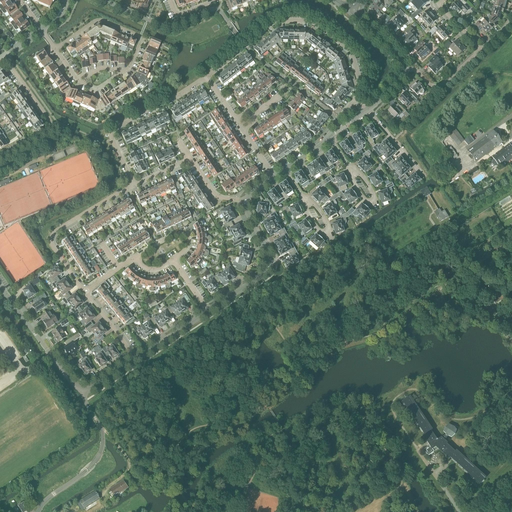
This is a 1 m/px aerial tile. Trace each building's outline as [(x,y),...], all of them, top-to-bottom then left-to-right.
[(0,8),(1,10),(11,3),(9,1),(11,0),(10,0),(0,0),(0,2),(1,5),(0,5),(0,8)] [(53,0),(31,0),(50,8),(53,0)] [(184,7),(181,0),(175,0),(178,8),(182,7),(182,8),(184,7)] [(237,7),(234,0),(230,0),(229,1),(226,2),(229,10),(232,9),(237,7)] [(234,0),(237,7),(237,8),(242,7),(242,5),(239,0),(234,0)] [(377,0),(373,5),(381,11),(385,6),(388,9),(390,6),(384,2),(382,4),(377,0)] [(425,0),(413,0),(411,2),(414,6),(413,7),(415,9),(416,8),(419,11),(428,2),(425,0)] [(495,0),(494,7),(504,10),(507,0),(495,0)] [(457,2),(451,7),(458,14),(462,11),(465,14),(471,8),(467,3),(462,7),(457,2)] [(13,6),(11,3),(1,10),(3,14),(4,14),(7,12),(9,16),(18,10),(14,5),(13,6)] [(148,7),(137,3),(135,8),(139,10),(139,11),(139,12),(142,13),(143,12),(145,13),(148,7)] [(381,11),(373,5),(370,9),(380,18),(382,15),(379,13),(381,11)] [(491,12),(491,15),(499,19),(501,14),(503,14),(504,10),(494,7),(493,7),(491,12)] [(393,23),(390,27),(394,31),(398,27),(400,29),(406,24),(401,19),(405,15),(400,10),(395,15),(398,18),(393,22),(393,23)] [(11,24),(13,27),(23,20),(21,18),(22,17),(19,11),(10,17),(13,21),(11,23),(11,24)] [(421,17),(425,22),(433,15),(431,13),(430,14),(428,11),(421,17)] [(433,15),(425,22),(429,27),(437,21),(434,18),(435,17),(433,15)] [(491,15),(485,20),(493,28),(496,25),(495,23),(499,19),(491,15)] [(24,22),(23,20),(13,27),(15,30),(16,30),(19,29),(21,32),(29,26),(26,21),(24,22)] [(493,28),(485,20),(480,25),(478,22),(475,26),(480,31),(483,29),(487,34),(493,28)] [(94,36),(100,33),(99,24),(97,24),(96,25),(95,27),(95,29),(91,31),(94,36)] [(100,33),(106,35),(108,30),(104,28),(103,26),(102,25),(101,24),(99,24),(100,33)] [(435,27),(428,33),(431,36),(436,31),(444,40),(450,35),(442,26),(438,30),(435,27)] [(415,32),(411,28),(406,32),(408,35),(403,39),(404,40),(402,42),(405,45),(406,43),(408,45),(411,42),(413,44),(417,40),(415,38),(418,36),(415,33),(415,32)] [(281,39),(277,29),(271,34),(272,35),(269,37),(275,44),(281,39)] [(285,29),(277,29),(281,39),(288,40),(288,30),(285,30),(285,29)] [(104,39),(110,41),(114,31),(113,30),(111,31),(108,30),(106,35),(104,39)] [(306,40),(309,30),(302,30),(302,31),(299,31),(299,40),(306,40)] [(306,40),(312,44),(317,37),(315,35),(316,35),(310,30),(309,30),(306,40)] [(94,36),(91,31),(89,33),(87,33),(85,34),(92,43),(97,40),(94,36)] [(110,41),(116,44),(119,34),(117,33),(116,32),(114,31),(110,41)] [(92,43),(85,34),(84,35),(83,37),(81,39),(88,49),(93,45),(92,43)] [(116,44),(121,46),(125,36),(124,35),(122,35),(119,34),(116,44)] [(121,46),(127,48),(131,39),(128,38),(125,36),(121,46)] [(275,44),(269,37),(265,41),(271,48),(274,45),(276,47),(277,46),(275,44)] [(312,44),(311,46),(315,49),(316,48),(322,40),(317,37),(312,44)] [(81,39),(79,40),(78,40),(77,40),(75,41),(83,52),(84,52),(88,49),(81,39)] [(131,39),(127,48),(125,51),(128,52),(129,49),(132,51),(136,41),(131,39)] [(147,46),(148,47),(158,51),(161,43),(152,39),(150,43),(149,43),(147,46)] [(316,48),(320,51),(326,44),(322,40),(316,48)] [(83,52),(75,41),(74,42),(74,43),(73,44),(71,46),(77,54),(79,56),(83,52)] [(271,48),(265,41),(261,44),(267,51),(271,48)] [(449,41),(443,46),(447,50),(450,48),(458,56),(465,49),(457,41),(452,45),(449,41)] [(422,42),(414,49),(417,52),(416,53),(422,60),(430,52),(429,52),(430,51),(425,45),(422,42)] [(267,51),(261,44),(259,46),(258,45),(254,49),(260,57),(267,51)] [(322,57),(324,54),(330,47),(326,44),(320,51),(318,54),(322,57)] [(77,54),(71,46),(66,49),(72,57),(77,54)] [(146,50),(144,54),(154,58),(158,51),(148,47),(147,51),(146,50)] [(324,54),(328,58),(334,51),(330,47),(324,54)] [(46,54),(43,51),(35,56),(40,63),(49,57),(47,54),(46,54)] [(328,58),(334,62),(343,56),(336,53),(337,53),(334,51),(328,58)] [(144,57),(142,61),(151,65),(154,58),(144,54),(143,57),(144,57)] [(247,54),(242,58),(248,65),(253,61),(247,54)] [(437,54),(432,59),(434,62),(428,67),(435,74),(443,67),(438,61),(441,59),(437,54)] [(275,62),(279,66),(285,59),(281,56),(275,62)] [(334,62),(336,69),(345,67),(344,64),(345,63),(343,56),(334,62)] [(49,57),(40,63),(44,70),(53,64),(50,60),(51,60),(49,57)] [(287,57),(280,66),(284,69),(291,60),(287,57)] [(248,65),(242,58),(238,61),(244,68),(248,65)] [(295,63),(291,60),(284,69),(288,73),(289,72),(289,71),(294,65),(295,63)] [(139,65),(138,68),(148,73),(151,65),(142,61),(140,65),(139,65)] [(244,68),(238,61),(234,64),(240,71),(244,68)] [(53,64),(44,70),(49,76),(58,70),(56,67),(55,67),(53,64)] [(240,71),(234,64),(230,67),(235,75),(240,71)] [(299,68),(294,65),(289,71),(289,72),(293,75),(299,68)] [(235,75),(230,67),(226,71),(231,78),(235,75)] [(137,73),(136,75),(146,84),(149,80),(146,77),(148,73),(138,68),(136,72),(137,72),(137,73)] [(303,71),(299,68),(293,75),(298,78),(303,71)] [(305,69),(303,71),(298,78),(302,81),(309,72),(305,69)] [(58,70),(49,76),(54,83),(62,77),(59,73),(60,73),(58,70)] [(0,77),(5,83),(9,80),(3,71),(0,73),(0,77)] [(231,78),(226,71),(221,74),(227,81),(231,78)] [(314,76),(309,72),(302,81),(306,85),(313,77),(314,76)] [(227,81),(221,74),(217,77),(223,85),(227,81)] [(133,76),(130,78),(136,87),(141,84),(144,87),(146,84),(136,75),(134,76),(133,77),(133,76)] [(270,75),(266,79),(271,86),(276,82),(270,75)] [(62,77),(54,83),(58,89),(68,83),(65,80),(64,80),(62,77)] [(271,86),(266,79),(265,77),(263,78),(262,79),(260,81),(262,82),(267,89),(271,86)] [(317,80),(313,77),(306,85),(305,86),(309,89),(315,83),(316,81),(317,80)] [(353,89),(350,80),(349,80),(348,77),(339,80),(341,87),(353,89)] [(127,81),(124,84),(129,92),(136,87),(130,78),(127,80),(127,81)] [(267,89),(262,82),(260,81),(259,81),(257,82),(256,84),(263,92),(267,89)] [(316,81),(315,83),(309,89),(314,93),(319,86),(321,84),(316,81)] [(418,84),(416,82),(410,88),(414,92),(412,95),(417,100),(418,98),(418,97),(418,96),(420,94),(421,95),(422,95),(423,94),(424,93),(424,92),(423,90),(425,89),(419,83),(418,84)] [(68,83),(58,89),(63,96),(64,97),(71,89),(69,87),(69,86),(70,86),(68,83)] [(119,85),(116,87),(123,96),(129,92),(124,84),(120,86),(119,85)] [(252,87),(259,96),(263,92),(256,84),(254,85),(253,86),(252,87)] [(325,91),(319,86),(314,93),(318,96),(320,94),(321,95),(325,91)] [(114,90),(110,92),(116,101),(123,96),(116,87),(113,89),(114,90)] [(249,92),(254,99),(259,96),(252,87),(250,88),(252,90),(249,92)] [(341,87),(337,92),(344,98),(346,96),(346,95),(353,89),(341,87)] [(71,89),(64,97),(66,98),(73,101),(78,91),(74,89),(74,90),(73,90),(71,89)] [(198,93),(203,101),(204,103),(209,100),(202,89),(199,90),(200,92),(198,93)] [(22,94),(19,90),(9,96),(13,101),(15,99),(22,94)] [(248,90),(243,94),(250,102),(254,99),(249,92),(248,90)] [(81,92),(78,91),(73,101),(72,103),(80,106),(80,104),(84,95),(80,93),(81,92)] [(106,94),(103,96),(109,105),(116,101),(110,92),(107,95),(106,94)] [(344,98),(337,92),(334,97),(341,102),(344,98)] [(203,101),(198,93),(196,94),(195,93),(193,94),(199,104),(203,101)] [(402,102),(407,107),(413,101),(414,102),(417,100),(412,95),(409,97),(405,93),(398,99),(402,102)] [(22,94),(15,99),(18,104),(25,99),(22,94)] [(190,96),(191,98),(189,99),(195,108),(196,110),(201,107),(193,94),(190,96)] [(239,97),(240,99),(246,105),(250,102),(243,94),(239,97)] [(298,94),(294,98),(301,104),(305,99),(298,94)] [(88,97),(84,95),(80,104),(88,107),(92,97),(89,95),(88,97)] [(100,100),(98,100),(99,110),(99,112),(104,112),(103,110),(109,105),(103,96),(100,98),(101,99),(100,100)] [(96,98),(92,97),(88,107),(95,110),(99,110),(98,100),(96,100),(95,99),(96,98)] [(334,97),(330,101),(337,107),(341,102),(334,97)] [(294,98),(291,102),(298,108),(301,104),(294,98)] [(25,99),(18,104),(21,108),(28,103),(25,99)] [(195,108),(189,99),(187,100),(186,99),(183,100),(191,111),(195,108)] [(241,109),(246,105),(240,99),(236,102),(241,109)] [(337,107),(330,101),(328,99),(325,103),(334,111),(337,107)] [(191,112),(191,111),(183,100),(181,102),(182,104),(180,105),(186,115),(191,112)] [(288,110),(294,116),(296,113),(294,112),(298,108),(291,102),(288,107),(290,108),(288,110)] [(21,108),(24,112),(31,107),(28,103),(21,108)] [(186,115),(180,105),(178,106),(177,104),(174,106),(181,116),(182,118),(186,115)] [(391,108),(388,111),(391,114),(390,115),(392,117),(393,116),(395,118),(398,116),(399,117),(402,113),(403,114),(406,112),(400,106),(398,108),(394,104),(390,108),(391,108)] [(181,116),(174,106),(172,108),(173,109),(171,111),(173,115),(171,116),(174,120),(181,116)] [(35,112),(31,107),(24,112),(22,114),(25,119),(35,112)] [(209,115),(212,120),(221,114),(220,113),(218,109),(209,115)] [(285,109),(280,112),(285,120),(290,116),(291,118),(294,116),(288,110),(287,111),(285,109)] [(38,116),(35,112),(25,119),(28,123),(29,122),(38,116)] [(215,125),(224,119),(221,115),(224,114),(222,112),(220,113),(221,114),(212,120),(215,125)] [(280,112),(276,115),(281,123),(285,120),(280,112)] [(163,113),(160,114),(165,124),(170,122),(166,113),(164,114),(163,113)] [(322,113),(318,117),(325,123),(328,118),(322,113)] [(165,124),(160,114),(157,115),(158,117),(156,118),(161,129),(166,127),(165,124)] [(276,115),(271,118),(276,126),(281,123),(276,115)] [(41,121),(38,116),(29,122),(32,127),(41,121)] [(161,129),(156,118),(154,119),(153,117),(150,119),(155,129),(156,131),(161,129)] [(325,123),(318,117),(315,121),(321,127),(325,123)] [(271,118),(267,121),(272,129),(276,126),(271,118)] [(155,129),(150,119),(147,120),(148,122),(146,123),(150,131),(155,129)] [(215,125),(218,129),(227,123),(226,122),(224,119),(215,125)] [(321,127),(315,121),(313,120),(310,124),(311,126),(318,131),(321,127)] [(44,125),(41,121),(32,127),(36,131),(37,130),(39,133),(43,129),(42,127),(44,125)] [(218,129),(221,134),(230,127),(227,124),(230,122),(228,121),(226,122),(227,123),(218,129)] [(267,121),(263,124),(267,132),(268,133),(273,130),(272,129),(267,121)] [(151,133),(150,131),(146,123),(144,124),(143,122),(140,123),(145,134),(146,136),(151,133)] [(145,134),(140,123),(138,125),(138,126),(136,127),(140,136),(145,134)] [(263,124),(258,127),(263,135),(267,132),(263,124)] [(372,124),(368,126),(369,127),(366,129),(370,136),(367,138),(370,144),(374,142),(372,140),(378,136),(373,127),(374,127),(372,124)] [(194,132),(196,130),(193,126),(184,132),(186,136),(185,136),(186,137),(194,132)] [(315,135),(318,131),(311,126),(308,130),(315,135)] [(141,138),(140,136),(136,127),(134,128),(134,127),(131,128),(136,140),(141,138)] [(221,134),(224,138),(233,132),(232,131),(230,127),(221,134)] [(258,127),(253,130),(258,138),(263,135),(258,127)] [(136,140),(131,128),(128,129),(129,131),(127,132),(132,142),(136,140)] [(304,128),(302,128),(301,129),(300,130),(301,131),(300,132),(307,142),(311,138),(309,136),(311,135),(305,128),(304,129),(304,128)] [(227,143),(229,141),(236,136),(233,133),(236,131),(234,129),(232,131),(233,132),(224,138),(227,143)] [(449,135),(458,146),(465,141),(456,130),(449,135)] [(132,142),(127,132),(125,133),(124,131),(121,133),(127,145),(132,142)] [(496,135),(494,131),(468,151),(477,162),(502,142),(499,139),(500,139),(497,135),(496,135)] [(190,141),(197,136),(194,132),(186,137),(187,139),(188,138),(190,141)] [(366,143),(359,133),(353,137),(357,144),(354,146),(361,156),(363,155),(364,155),(361,150),(362,149),(363,147),(362,146),(366,143)] [(302,134),(297,137),(302,145),(307,142),(302,134)] [(202,139),(201,137),(199,139),(197,136),(190,141),(192,144),(191,145),(192,146),(200,141),(202,139)] [(229,141),(232,146),(239,141),(238,140),(236,136),(229,141)] [(474,140),(471,136),(465,141),(468,145),(474,140)] [(293,140),(298,148),(300,146),(301,147),(303,146),(302,145),(297,137),(293,140)] [(232,146),(235,150),(242,145),(239,142),(242,140),(240,138),(238,140),(239,141),(232,146)] [(298,148),(293,140),(291,138),(287,141),(287,142),(293,151),(298,148)] [(449,148),(442,139),(440,141),(449,152),(448,152),(450,155),(450,154),(454,159),(458,156),(451,147),(449,148)] [(5,140),(0,143),(0,147),(1,149),(8,144),(5,140)] [(196,150),(203,145),(200,141),(192,146),(192,148),(194,147),(196,150)] [(343,142),(339,145),(341,147),(342,147),(347,155),(353,151),(355,154),(358,152),(354,146),(352,148),(347,141),(344,143),(343,142)] [(378,149),(382,154),(392,146),(390,143),(389,144),(386,141),(380,146),(378,143),(373,148),(375,151),(378,149)] [(283,145),(289,154),(293,151),(287,142),(286,142),(285,142),(284,143),(283,143),(283,144),(283,145)] [(511,145),(510,143),(501,149),(505,154),(504,155),(508,161),(511,158),(511,156),(511,155),(511,154),(511,145)] [(289,154),(283,145),(282,144),(278,147),(279,149),(284,157),(289,154)] [(198,155),(206,150),(203,145),(196,150),(198,153),(197,154),(198,155)] [(245,150),(244,149),(242,145),(233,152),(236,156),(238,155),(245,150)] [(385,162),(387,164),(392,160),(390,157),(396,152),(394,149),(395,149),(392,146),(382,154),(387,160),(385,162)] [(170,148),(165,150),(169,160),(174,158),(172,154),(175,153),(172,147),(170,148)] [(244,149),(245,150),(238,155),(241,159),(248,154),(245,151),(248,149),(246,147),(244,149)] [(211,153),(208,148),(198,155),(198,157),(200,156),(202,159),(211,153)] [(280,160),(284,157),(279,149),(275,152),(280,160)] [(505,154),(501,149),(492,156),(491,157),(494,160),(492,161),(492,163),(494,166),(496,166),(497,165),(498,165),(503,162),(504,164),(508,161),(504,155),(505,154)] [(165,150),(160,153),(164,162),(169,160),(165,150)] [(329,153),(325,155),(330,162),(327,164),(331,170),(334,168),(332,165),(338,161),(333,153),(334,152),(332,150),(328,152),(329,153)] [(129,155),(130,157),(129,158),(130,160),(140,156),(138,151),(129,155)] [(280,160),(275,152),(273,151),(269,154),(275,163),(280,160)] [(363,170),(365,173),(372,167),(367,162),(369,160),(370,158),(368,156),(371,154),(369,151),(364,155),(363,155),(365,158),(358,165),(360,168),(362,171),(363,170)] [(145,153),(140,156),(130,160),(132,163),(133,163),(134,165),(145,159),(147,158),(145,153)] [(159,165),(164,162),(160,153),(155,155),(159,165)] [(211,153),(202,159),(204,162),(203,163),(204,164),(212,159),(214,157),(211,153)] [(396,171),(407,162),(404,160),(403,160),(401,158),(395,163),(392,160),(387,164),(389,167),(390,167),(394,173),(396,171)] [(145,159),(134,165),(135,167),(133,167),(135,170),(145,165),(147,164),(145,159)] [(208,168),(215,163),(212,159),(204,164),(204,166),(206,165),(208,168)] [(322,176),(331,170),(327,164),(324,166),(320,159),(317,161),(316,160),(313,162),(320,173),(322,176)] [(320,173),(313,162),(309,165),(310,166),(307,168),(312,174),(309,176),(313,182),(316,180),(314,177),(320,173)] [(401,181),(407,177),(404,174),(410,169),(408,166),(409,165),(407,162),(396,171),(401,177),(399,178),(401,181)] [(210,173),(218,168),(215,163),(208,168),(210,171),(209,172),(210,173)] [(145,165),(135,170),(136,173),(138,172),(139,174),(147,170),(145,165)] [(254,166),(249,169),(254,176),(257,174),(258,175),(259,174),(254,166)] [(221,172),(218,168),(210,173),(210,175),(212,174),(214,177),(221,172)] [(244,172),(250,180),(251,179),(251,178),(254,176),(249,169),(244,172)] [(181,176),(184,182),(193,176),(189,172),(186,174),(186,173),(181,176)] [(250,180),(244,172),(240,175),(245,182),(248,180),(249,181),(250,180)] [(297,173),(294,175),(295,178),(296,177),(302,186),(308,182),(309,184),(313,182),(309,176),(306,178),(301,172),(298,174),(297,173)] [(377,173),(369,178),(371,181),(371,182),(373,185),(373,184),(375,187),(383,183),(377,173)] [(331,177),(325,181),(327,184),(332,181),(332,182),(335,183),(337,182),(340,187),(338,188),(340,192),(341,192),(347,189),(346,185),(348,184),(347,181),(346,177),(345,178),(344,174),(336,178),(333,180),(331,177)] [(409,180),(407,177),(401,181),(404,184),(409,191),(413,189),(412,187),(419,181),(419,182),(422,180),(419,176),(418,177),(415,174),(409,180)] [(245,182),(240,175),(236,178),(241,186),(242,185),(242,184),(245,182)] [(193,176),(184,182),(187,186),(196,181),(193,176)] [(169,181),(166,182),(168,187),(170,191),(171,192),(176,190),(171,179),(171,180),(170,178),(169,179),(169,181)] [(241,186),(236,178),(231,181),(235,187),(236,188),(239,186),(240,187),(241,186)] [(9,179),(0,182),(0,184),(1,187),(11,183),(9,179)] [(235,187),(231,181),(230,179),(225,182),(231,191),(232,190),(232,189),(235,187)] [(283,184),(280,186),(284,193),(281,195),(285,200),(288,198),(287,196),(293,192),(287,184),(288,183),(286,180),(282,183),(283,184)] [(187,186),(187,187),(190,191),(199,185),(196,181),(187,186)] [(170,191),(168,187),(166,182),(163,183),(162,183),(162,182),(160,183),(165,193),(170,191)] [(231,191),(225,182),(221,185),(226,193),(229,190),(230,191),(231,191)] [(165,193),(160,183),(159,183),(159,184),(159,185),(156,187),(160,195),(165,193)] [(192,190),(195,194),(202,190),(199,185),(192,190)] [(155,198),(150,187),(149,188),(150,189),(149,190),(146,191),(150,200),(155,198)] [(160,195),(156,187),(153,188),(152,187),(150,187),(155,198),(160,195)] [(425,197),(430,194),(426,188),(420,191),(423,196),(424,195),(425,197)] [(325,197),(318,189),(312,196),(314,198),(314,199),(317,201),(320,203),(321,202),(324,204),(329,200),(330,200),(326,196),(325,197)] [(193,195),(196,200),(205,194),(202,190),(195,194),(193,195)] [(279,196),(274,190),(271,192),(270,191),(267,194),(274,204),(275,203),(277,206),(283,202),(285,200),(281,195),(279,196)] [(353,193),(351,190),(344,195),(344,194),(343,195),(341,192),(340,192),(335,195),(337,198),(340,197),(342,200),(344,201),(347,199),(351,204),(358,199),(356,196),(354,193),(353,193)] [(390,201),(387,190),(378,193),(380,197),(379,197),(380,200),(381,200),(382,204),(390,201)] [(151,202),(150,200),(146,191),(144,193),(142,192),(141,192),(146,202),(146,204),(151,202)] [(146,202),(141,192),(140,193),(139,195),(136,196),(141,205),(146,202)] [(199,204),(201,203),(208,199),(205,194),(196,200),(199,204)] [(504,200),(499,203),(501,206),(511,200),(509,197),(504,200)] [(124,200),(123,201),(129,210),(134,207),(129,199),(126,201),(125,200),(124,200)] [(201,203),(204,208),(211,203),(208,199),(201,203)] [(271,204),(267,199),(264,201),(264,202),(262,203),(262,204),(259,204),(259,207),(258,207),(257,211),(258,211),(258,214),(259,214),(259,216),(264,216),(264,215),(266,215),(266,212),(268,212),(269,211),(270,207),(269,206),(271,204)] [(330,204),(323,209),(325,212),(327,215),(329,218),(337,213),(333,208),(336,206),(337,203),(335,200),(331,203),(331,202),(330,203),(330,204)] [(119,205),(125,215),(130,212),(129,210),(123,201),(122,201),(122,202),(122,203),(119,205)] [(211,203),(204,208),(207,213),(211,211),(211,210),(214,208),(211,203)] [(365,207),(362,204),(355,212),(352,214),(355,217),(358,217),(360,214),(364,218),(370,212),(367,209),(368,209),(365,206),(365,207)] [(115,206),(114,206),(120,216),(121,218),(125,215),(119,205),(117,206),(115,206)] [(287,206),(281,210),(283,213),(286,211),(286,213),(289,214),(292,213),(294,218),(302,215),(301,212),(301,211),(300,208),(299,208),(298,205),(289,209),(287,206)] [(113,209),(110,210),(115,219),(120,216),(114,206),(113,207),(113,208),(113,209)] [(221,215),(223,218),(232,214),(231,212),(232,211),(230,208),(229,208),(224,210),(222,207),(215,211),(217,214),(218,214),(219,216),(221,215)] [(187,209),(182,211),(186,220),(191,218),(187,209)] [(440,209),(434,213),(440,222),(448,217),(444,211),(442,212),(440,209)] [(106,211),(105,212),(111,221),(115,219),(110,210),(107,212),(106,212),(106,211)] [(186,220),(182,211),(181,210),(176,212),(177,214),(181,222),(186,220)] [(104,214),(101,216),(106,224),(107,226),(112,223),(111,221),(105,212),(103,213),(104,213),(104,214)] [(181,222),(177,214),(176,212),(171,215),(172,216),(176,225),(181,222)] [(264,227),(266,230),(278,224),(274,218),(277,216),(275,213),(269,216),(271,219),(264,223),(265,226),(264,227)] [(335,231),(336,234),(344,231),(342,225),(345,224),(346,222),(345,218),(349,217),(347,213),(340,216),(342,220),(340,220),(341,221),(333,224),(334,227),(333,228),(334,231),(335,231)] [(224,229),(226,228),(231,225),(230,222),(235,220),(235,219),(236,218),(234,215),(233,215),(232,214),(223,218),(225,222),(223,223),(224,225),(223,226),(224,229)] [(176,225),(172,216),(171,215),(166,217),(167,218),(171,227),(176,225)] [(97,217),(95,218),(101,227),(106,224),(101,216),(98,218),(97,217)] [(171,227),(167,218),(166,217),(162,219),(162,221),(166,229),(171,227)] [(94,220),(92,222),(97,230),(101,227),(95,218),(94,218),(95,219),(94,220)] [(166,229),(162,221),(162,219),(157,221),(157,223),(161,232),(166,229)] [(161,232),(157,223),(157,221),(152,224),(156,234),(161,232)] [(193,226),(195,230),(204,227),(201,221),(193,226)] [(295,223),(289,226),(291,229),(294,228),(296,231),(299,231),(301,230),(305,235),(312,230),(310,227),(310,226),(308,223),(308,224),(306,221),(299,226),(298,225),(297,225),(295,223)] [(87,223),(86,223),(92,233),(97,230),(92,222),(89,223),(88,223),(87,223)] [(87,236),(92,233),(86,223),(85,224),(85,225),(85,226),(82,228),(87,236)] [(278,224),(266,230),(268,234),(269,233),(271,236),(278,232),(280,236),(286,232),(284,229),(281,230),(278,224)] [(231,232),(232,236),(241,231),(240,230),(241,229),(240,226),(239,226),(238,225),(233,228),(231,225),(226,228),(229,234),(231,232)] [(195,230),(197,235),(206,233),(204,227),(195,230)] [(140,233),(145,241),(149,238),(144,229),(139,232),(140,233)] [(241,231),(232,236),(235,242),(232,243),(234,247),(241,243),(239,240),(244,237),(244,236),(245,236),(243,232),(242,233),(241,231)] [(134,235),(140,244),(145,241),(140,233),(139,232),(134,235)] [(286,232),(280,236),(281,239),(274,242),(276,246),(275,246),(277,250),(288,243),(286,240),(288,239),(288,237),(286,232)] [(131,239),(136,247),(140,244),(134,235),(130,237),(131,239)] [(316,235),(310,241),(318,249),(324,242),(322,240),(322,239),(319,237),(316,235)] [(63,246),(64,248),(73,241),(70,237),(67,239),(67,238),(63,240),(64,241),(62,242),(64,245),(64,246),(63,246)] [(126,242),(131,250),(136,247),(131,239),(126,242)] [(125,240),(120,243),(126,253),(131,250),(126,242),(125,240)] [(67,249),(68,251),(76,246),(73,241),(64,248),(65,249),(66,248),(67,249)] [(288,243),(277,250),(278,253),(280,252),(281,256),(288,252),(290,255),(296,252),(294,248),(291,242),(288,243)] [(122,256),(126,253),(120,243),(116,246),(122,256)] [(69,255),(70,257),(79,250),(82,249),(79,244),(76,246),(68,251),(70,254),(70,255),(69,255)] [(241,254),(240,258),(249,260),(250,258),(251,258),(252,255),(251,254),(251,253),(245,252),(246,249),(245,249),(246,245),(241,244),(240,247),(238,247),(237,250),(239,251),(238,253),(241,254)] [(195,250),(208,255),(209,253),(208,251),(205,250),(206,247),(197,245),(195,250)] [(73,258),(74,260),(82,255),(79,250),(70,257),(71,258),(72,257),(73,258)] [(195,250),(193,254),(201,260),(203,257),(205,258),(207,257),(208,255),(195,250)] [(292,258),(285,262),(286,265),(285,266),(288,270),(291,268),(290,268),(299,263),(295,256),(298,255),(296,252),(290,255),(292,258)] [(201,260),(193,254),(190,258),(197,265),(198,267),(203,261),(201,260)] [(75,264),(76,266),(85,259),(82,255),(74,260),(76,263),(76,264),(75,264)] [(190,258),(186,261),(191,269),(197,265),(190,258)] [(249,260),(240,258),(238,264),(236,263),(235,267),(236,267),(235,270),(239,271),(243,272),(245,266),(248,267),(249,260)] [(79,267),(80,269),(88,264),(85,259),(76,266),(77,267),(78,266),(79,267)] [(88,264),(80,269),(82,272),(82,273),(81,273),(82,274),(94,267),(91,262),(88,264)] [(226,271),(223,273),(228,282),(230,281),(231,281),(234,279),(233,278),(234,278),(231,273),(234,271),(229,265),(226,267),(227,268),(225,269),(226,271)] [(94,267),(82,275),(83,276),(83,275),(85,275),(87,278),(88,277),(89,278),(92,276),(91,275),(93,274),(94,275),(98,273),(94,267)] [(128,278),(135,271),(131,267),(123,272),(126,275),(123,277),(123,278),(125,281),(128,278)] [(48,279),(52,284),(57,281),(55,278),(61,274),(60,271),(59,268),(58,268),(57,268),(52,271),(52,270),(49,272),(50,273),(48,274),(51,278),(48,279)] [(139,274),(135,271),(128,278),(133,282),(139,274)] [(218,274),(213,277),(217,282),(220,280),(223,285),(224,285),(224,286),(227,284),(227,283),(228,282),(223,273),(220,275),(218,274)] [(139,274),(133,282),(136,284),(135,286),(135,288),(138,289),(143,276),(139,274)] [(162,276),(166,285),(167,289),(170,288),(170,286),(169,284),(172,282),(167,274),(162,276)] [(148,278),(143,276),(138,289),(140,290),(142,289),(142,286),(146,287),(148,278)] [(158,278),(157,278),(159,287),(166,285),(162,276),(158,278)] [(209,282),(206,284),(209,289),(209,290),(208,291),(209,292),(209,293),(210,293),(211,292),(212,293),(217,289),(214,284),(217,282),(213,277),(213,276),(209,278),(208,279),(208,280),(208,281),(209,282)] [(31,286),(23,291),(28,299),(35,294),(31,288),(38,283),(37,281),(35,282),(34,279),(29,283),(31,286)] [(59,290),(69,284),(67,281),(66,281),(65,279),(59,283),(57,281),(52,284),(55,289),(57,287),(59,290)] [(59,295),(62,300),(67,296),(66,294),(72,289),(70,287),(71,286),(69,284),(59,290),(61,293),(59,295)] [(99,296),(107,289),(104,285),(101,287),(100,287),(97,289),(98,290),(96,291),(98,293),(98,295),(99,296)] [(103,299),(111,293),(107,289),(99,296),(100,297),(101,297),(103,299)] [(105,305),(114,298),(111,293),(103,299),(105,302),(105,303),(105,305)] [(34,310),(36,313),(45,307),(42,303),(45,301),(43,299),(46,298),(43,294),(37,298),(40,301),(32,307),(32,308),(33,310),(34,310)] [(70,306),(80,298),(78,296),(77,296),(75,294),(69,299),(67,296),(62,300),(66,305),(68,303),(70,306)] [(501,295),(493,299),(496,304),(504,299),(501,295)] [(179,302),(176,304),(182,313),(183,312),(184,313),(187,310),(187,309),(184,304),(187,302),(182,296),(179,298),(180,299),(178,300),(179,302)] [(74,315),(79,311),(77,308),(83,304),(81,301),(82,301),(80,298),(70,306),(73,309),(70,310),(74,315)] [(110,308),(118,302),(114,298),(105,305),(106,306),(107,305),(108,305),(110,308)] [(112,313),(123,305),(119,300),(118,302),(110,308),(112,310),(112,311),(111,312),(112,313)] [(182,313),(176,304),(171,308),(170,306),(167,308),(170,313),(173,312),(176,316),(177,316),(177,317),(181,315),(180,314),(182,313)] [(115,314),(117,316),(126,309),(123,305),(112,313),(113,314),(114,314),(115,314)] [(163,313),(160,315),(165,324),(167,323),(167,324),(171,321),(170,321),(171,320),(167,315),(170,313),(167,308),(166,307),(161,310),(163,313)] [(82,320),(91,313),(89,310),(89,311),(87,308),(81,313),(79,311),(74,315),(78,319),(80,317),(82,320)] [(129,313),(126,309),(117,316),(119,319),(119,320),(118,320),(119,321),(129,313)] [(45,319),(46,320),(43,322),(44,323),(44,324),(45,327),(46,327),(47,328),(51,326),(52,326),(54,325),(54,324),(57,322),(53,315),(52,316),(49,311),(42,316),(44,319),(45,319)] [(94,315),(91,313),(82,320),(84,323),(82,325),(86,329),(91,325),(89,323),(95,318),(93,316),(94,315)] [(129,313),(119,321),(120,322),(121,322),(122,322),(124,325),(125,323),(127,326),(135,320),(133,317),(130,313),(129,313)] [(165,324),(160,315),(156,318),(155,316),(150,319),(154,324),(156,323),(159,328),(160,327),(161,328),(164,326),(164,325),(165,324)] [(148,323),(143,327),(148,335),(150,334),(151,335),(154,333),(153,332),(154,331),(151,326),(154,324),(150,319),(149,318),(146,320),(148,323)] [(69,322),(67,319),(60,324),(62,327),(69,322)] [(94,335),(103,327),(101,324),(100,325),(98,323),(93,327),(91,325),(86,329),(89,334),(92,332),(94,335)] [(138,326),(132,329),(137,336),(140,334),(143,339),(144,338),(144,339),(147,337),(147,336),(148,335),(143,327),(140,329),(138,326)] [(105,330),(103,327),(94,335),(96,337),(94,339),(98,344),(103,340),(101,337),(106,333),(105,330)] [(59,328),(52,333),(55,338),(55,339),(56,341),(57,341),(58,342),(66,337),(59,328)] [(67,355),(68,356),(73,353),(74,354),(77,352),(76,351),(78,350),(73,344),(76,342),(74,341),(80,336),(78,332),(64,342),(66,346),(64,348),(65,350),(64,351),(65,352),(67,355)] [(101,350),(99,346),(93,349),(96,354),(97,353),(99,355),(95,358),(96,360),(95,360),(97,363),(98,362),(101,367),(102,367),(105,366),(104,365),(107,363),(103,357),(105,355),(102,350),(101,350)] [(107,346),(102,350),(105,355),(108,353),(112,359),(115,358),(118,357),(118,356),(118,355),(115,350),(116,350),(114,347),(113,348),(112,346),(108,349),(107,346)] [(86,374),(86,375),(89,373),(88,372),(91,370),(87,364),(90,362),(86,357),(81,360),(83,363),(79,365),(80,367),(79,368),(81,370),(82,370),(85,374),(86,374)] [(432,429),(411,396),(403,401),(405,405),(406,405),(408,407),(407,408),(410,411),(410,412),(412,414),(414,418),(415,418),(416,421),(418,425),(419,425),(421,427),(420,427),(423,431),(423,432),(423,431),(425,434),(422,436),(424,439),(425,439),(430,446),(423,450),(428,455),(435,451),(435,450),(439,448),(447,455),(446,456),(449,459),(451,457),(453,459),(453,460),(454,461),(454,460),(457,462),(456,462),(459,465),(462,467),(461,467),(465,470),(465,471),(465,470),(467,472),(471,475),(470,476),(471,476),(471,475),(473,477),(473,478),(476,481),(477,481),(480,484),(486,477),(456,450),(455,452),(447,444),(448,443),(444,440),(449,435),(451,436),(452,436),(456,432),(456,430),(451,425),(449,425),(445,430),(445,431),(447,433),(442,438),(442,437),(438,440),(437,439),(431,430),(432,429)] [(123,481),(109,489),(111,492),(110,493),(111,494),(112,494),(114,497),(127,488),(123,481)] [(95,491),(79,501),(84,509),(99,499),(95,491)] [(24,502),(17,506),(20,511),(25,511),(26,511),(29,511),(27,507),(25,508),(24,505),(25,505),(24,502)]
